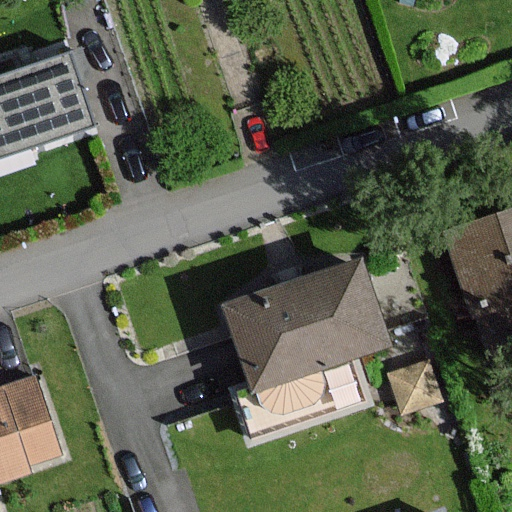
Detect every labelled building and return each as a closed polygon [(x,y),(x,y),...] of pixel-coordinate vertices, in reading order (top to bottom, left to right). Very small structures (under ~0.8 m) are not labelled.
[(92,128),(66,48),(20,63),(17,54),(0,59),(0,167),(33,157),(30,148),(92,128)] [(511,211),(452,232),(492,348),(511,340),(511,211)] [(364,260),(229,306),(258,383),(391,341),(364,260)] [(438,399),(427,363),(394,373),(405,410),(438,399)] [(265,419),(333,399),(324,368),(256,387),(265,419)] [(32,379),(0,389),(0,488),(63,466),(32,379)]
